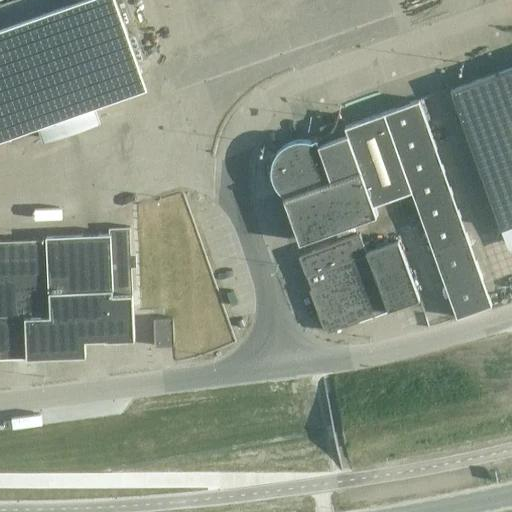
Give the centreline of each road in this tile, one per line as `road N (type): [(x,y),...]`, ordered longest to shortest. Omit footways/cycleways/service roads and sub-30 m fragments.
road 1 (unclassified): [(236,180),(248,120),(285,85),(511,4)]
road 2 (unclassified): [(0,401),(275,368)]
road 3 (unclassified): [(275,368),(399,348),(511,317)]
road 4 (unclassified): [(236,180),(0,194)]
road 5 (unclassified): [(275,368),(267,294),(236,180)]
